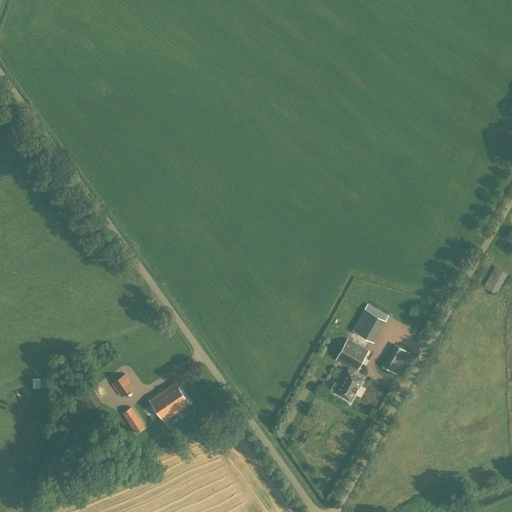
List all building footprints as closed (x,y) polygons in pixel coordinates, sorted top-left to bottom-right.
[(484,286),(496,293),(507,274),(495,267),(484,286)] [(364,309),(352,329),(375,342),(386,321),(364,309)] [(349,370),(353,373),(355,370),(357,371),(369,351),(348,339),(337,360),(350,368),(349,370)] [(394,346),(382,366),(386,368),(397,374),(409,354),(394,346)] [(348,370),(340,385),(335,382),(331,389),(336,392),(351,400),(363,378),(353,373),(349,370),(348,370)] [(111,383),(121,397),(135,387),(126,373),(111,383)] [(151,400),(165,421),(190,403),(176,383),(151,400)] [(122,413),(136,433),(145,427),(131,406),(122,413)]
